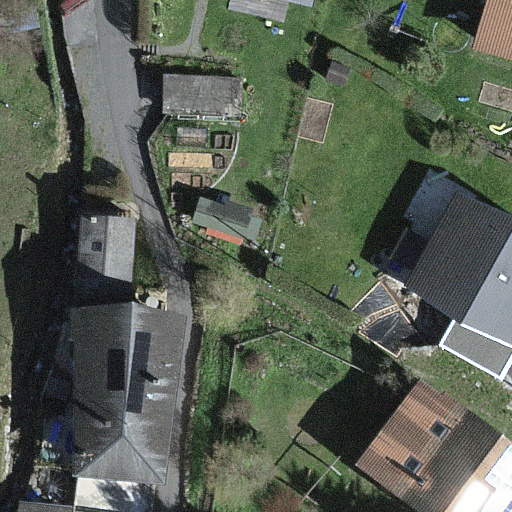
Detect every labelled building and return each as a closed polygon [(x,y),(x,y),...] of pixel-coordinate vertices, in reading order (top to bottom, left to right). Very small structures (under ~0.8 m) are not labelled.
[(511,0),(499,0),(488,43),(511,49),(511,0)] [(511,223),(427,168),(398,213),(439,240),(410,284),(511,349),(511,223)] [(134,219),(86,218),(84,291),(132,293),(134,219)] [(180,315),(77,308),(75,335),(85,336),(77,465),(169,472),(180,315)] [(511,511),(511,443),(428,381),(371,456),(445,511),(511,511)]
